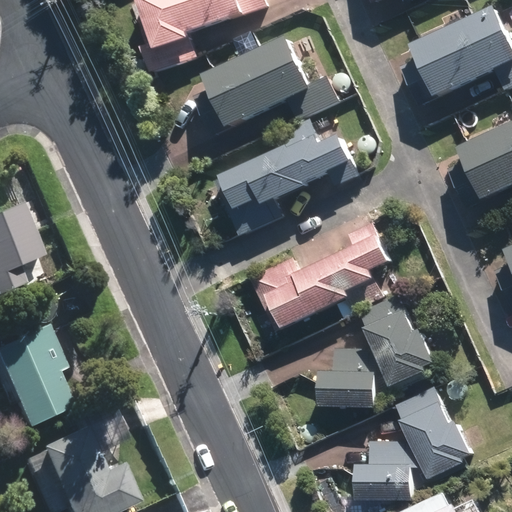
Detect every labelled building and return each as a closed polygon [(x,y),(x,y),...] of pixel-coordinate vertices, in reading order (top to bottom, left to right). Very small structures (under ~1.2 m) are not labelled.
[(144,0),(158,40),(264,5),(262,0),(144,0)] [(511,56),(511,46),(495,12),(419,50),(425,62),(409,70),(424,100),(511,56)] [(188,34),(149,48),(156,69),(195,56),(188,34)] [(309,87),(289,44),(212,79),(217,90),(203,97),(218,129),(309,87)] [(511,86),(511,62),(502,68),(511,86)] [(341,102),(330,80),(293,99),(303,120),(341,102)] [(292,148),(220,181),(243,232),(281,215),(272,194),(348,160),(338,137),(323,144),(313,123),(286,135),(292,148)] [(511,184),(511,128),(466,151),(472,163),(456,170),(473,203),(511,184)] [(355,162),(335,170),(341,182),(360,174),(355,162)] [(13,204),(0,209),(0,284),(27,273),(30,281),(57,270),(50,254),(37,259),(13,204)] [(293,259),(256,278),(280,327),(347,295),(345,290),(375,275),(370,266),(388,257),(373,227),(355,236),(360,245),(301,274),(293,259)] [(511,270),(503,275),(511,295),(511,270)] [(382,297),(375,281),(349,293),(356,309),(382,297)] [(377,371),(388,372),(393,383),(427,368),(425,362),(432,359),(421,333),(417,335),(402,301),(365,317),(379,351),(342,350),(341,373),(325,373),(325,402),(376,403),(377,371)] [(44,326),(0,345),(0,355),(28,418),(65,402),(50,368),(61,364),(44,326)] [(434,392),(401,406),(418,443),(375,444),(376,467),(362,467),(362,495),(411,494),(410,464),(427,463),(431,473),(464,459),(462,454),(468,451),(456,424),(450,427),(434,392)] [(79,427),(41,446),(72,511),(98,511),(133,496),(119,467),(102,475),(79,427)]
